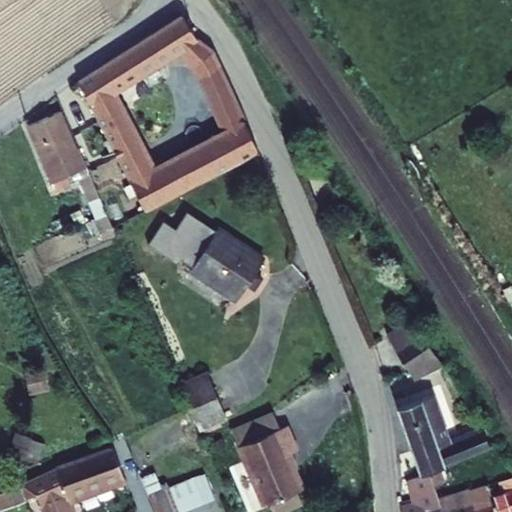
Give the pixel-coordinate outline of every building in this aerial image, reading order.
[(179,50),(197,39),(183,15),(79,80),(146,209),(258,150),(244,120),(231,126),(222,131),(155,167),(114,91),(179,50)] [(212,50),(197,39),(179,50),(197,71),(222,131),(231,126),(244,120),(212,50)] [(59,111),(27,125),(48,175),(55,190),(71,184),(70,181),(79,178),(90,173),(83,160),(79,149),(76,150),(59,111)] [(113,227),(90,173),(79,178),(102,231),(113,227)] [(80,209),(69,214),(73,223),(84,219),(80,209)] [(263,259),(217,229),(216,231),(187,212),(177,228),(164,220),(148,243),(178,263),(181,259),(192,267),(191,269),(237,299),(247,284),(253,288),(261,276),(255,272),(263,259)] [(412,319),(387,336),(412,377),(440,364),(412,319)] [(114,459),(123,479),(185,453),(181,443),(211,431),(190,383),(162,397),(173,423),(133,438),(137,449),(114,459)] [(420,474),(448,464),(490,449),(481,427),(449,441),(432,394),(396,407),(420,474)] [(268,436),(218,460),(243,511),(256,511),(287,498),(272,465),(281,461),(268,436)] [(16,491),(22,507),(104,478),(99,462),(93,463),(90,452),(37,467),(41,483),(16,491)] [(463,511),(459,494),(448,497),(443,482),(453,479),(448,464),(420,474),(406,479),(412,502),(400,506),(401,511),(463,511)] [(152,511),(181,511),(213,501),(203,473),(146,494),(152,511)] [(459,494),(463,511),(511,511),(511,477),(500,481),(504,493),(492,497),(488,485),(459,494)]
